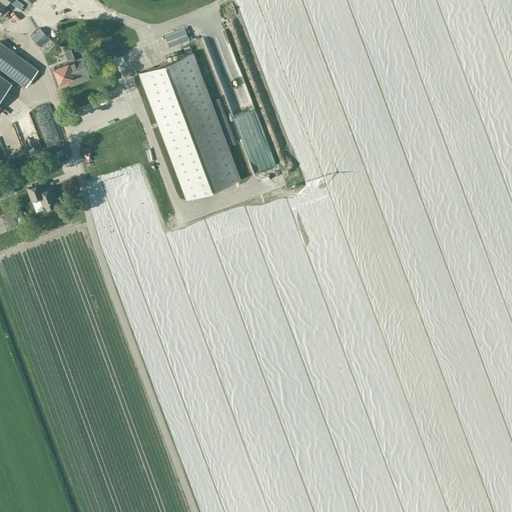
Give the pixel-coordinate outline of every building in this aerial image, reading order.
[(0,0),(0,17),(3,19),(9,11),(3,7),(8,0),(0,0)] [(40,47),(50,38),(40,28),(31,37),(40,47)] [(0,41),(0,67),(26,87),(39,69),(0,41)] [(119,56),(124,54),(121,43),(116,44),(119,56)] [(69,62),(53,68),(59,83),(68,80),(71,86),(90,79),(82,57),(75,60),(71,49),(65,51),(69,62)] [(114,62),(120,60),(115,50),(110,52),(114,62)] [(239,179),(190,52),(139,72),(188,199),(239,179)] [(148,57),(134,59),(135,68),(150,65),(148,57)] [(0,74),(0,100),(12,83),(5,79),(0,74)] [(0,184),(0,197),(15,192),(11,180),(0,184)] [(59,204),(52,186),(44,190),(41,182),(27,187),(32,201),(41,198),(45,209),(59,204)] [(3,234),(0,235),(0,265),(13,261),(5,259),(13,256),(19,276),(22,265),(28,263),(29,267),(34,268),(41,266),(45,276),(47,266),(63,261),(67,274),(69,265),(72,264),(68,253),(73,251),(77,236),(84,260),(94,257),(81,217),(29,234),(30,237),(17,241),(14,230),(5,232),(4,235),(3,234)]
